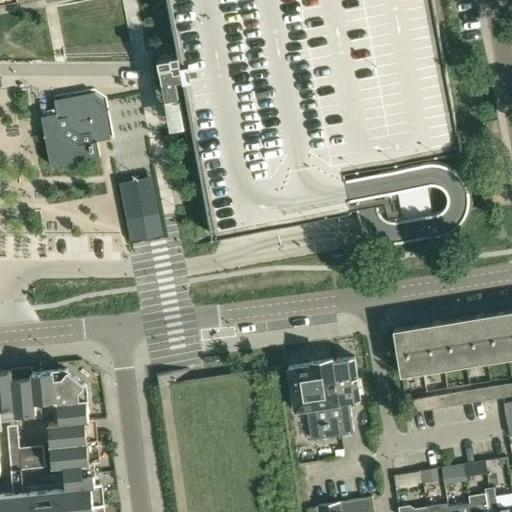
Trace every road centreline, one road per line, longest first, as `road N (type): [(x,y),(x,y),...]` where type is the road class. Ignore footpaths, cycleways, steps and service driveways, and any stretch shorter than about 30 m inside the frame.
road 1 (tertiary): [(114,326),(511,273)]
road 2 (unclassified): [(140,511),(114,326)]
